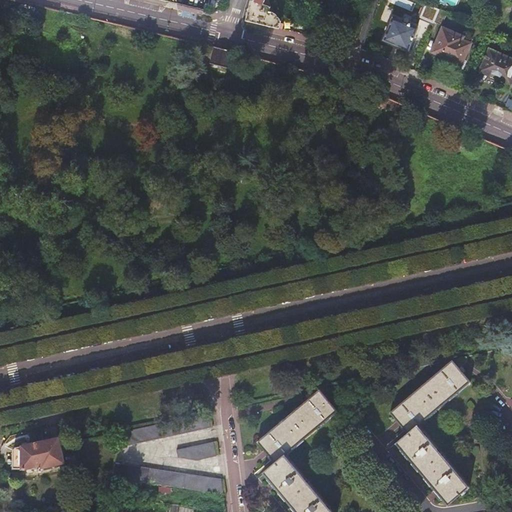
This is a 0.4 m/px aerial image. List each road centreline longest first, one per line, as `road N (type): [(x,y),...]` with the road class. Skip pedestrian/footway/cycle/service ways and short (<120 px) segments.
road 1 (secondary): [(511,134),(354,64),(226,34)]
road 2 (secondary): [(224,329),(511,265)]
road 3 (secondary): [(0,379),(224,329)]
road 4 (residential): [(238,511),(224,329)]
road 5 (secondary): [(226,34),(83,0)]
